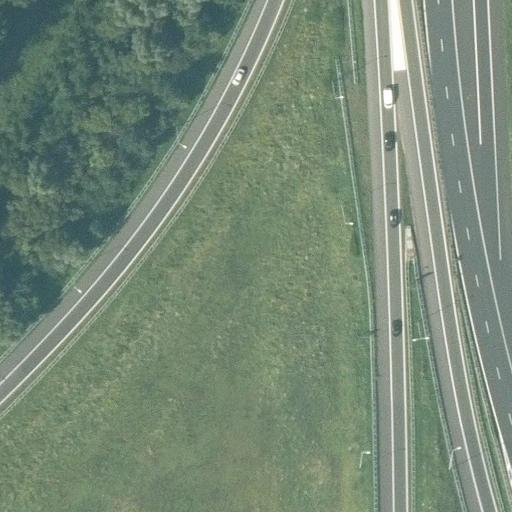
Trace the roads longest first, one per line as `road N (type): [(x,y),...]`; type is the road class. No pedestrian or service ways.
road 1 (motorway): [(405,0),(443,296),(486,511)]
road 2 (motorway): [(377,0),(398,511)]
road 3 (motorway): [(273,0),(204,142),(147,225),(0,391)]
road 4 (motorway): [(487,345),(437,0)]
road 5 (motorway): [(487,345),(480,0)]
